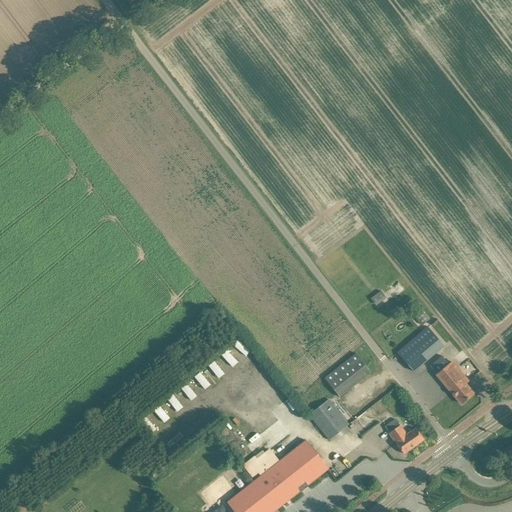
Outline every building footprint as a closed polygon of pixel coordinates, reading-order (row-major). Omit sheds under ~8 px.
[(386,298),(381,291),(371,298),(376,305),(386,298)] [(416,319),(422,326),(430,319),(424,312),(416,319)] [(398,353),(413,371),(444,346),(428,327),(398,353)] [(232,345),(246,355),(250,349),(236,339),(232,345)] [(232,366),(237,361),(226,349),(220,354),(232,366)] [(325,378),(340,397),(371,372),(356,354),(325,378)] [(431,368),(437,375),(461,404),(473,394),(465,384),(468,381),(452,362),(449,365),(443,358),(431,368)] [(213,360),(207,365),(218,378),(224,373),(213,360)] [(199,371),(193,376),(204,389),(210,384),(199,371)] [(186,382),(180,387),(190,400),(196,395),(186,382)] [(177,411),(183,406),(172,393),(166,399),(177,411)] [(309,415),(310,416),(329,440),(348,425),(333,405),(328,400),(326,402),(309,415)] [(159,404),(153,409),(163,422),(169,417),(159,404)] [(385,427),(404,454),(424,440),(416,429),(407,435),(396,419),(385,427)] [(260,476),(227,502),(235,511),(273,511),(301,491),(301,492),(309,486),(308,485),(328,469),(306,440),(279,461),(260,476)] [(263,451),(255,457),(256,459),(257,459),(258,461),(266,455),(263,451)]
